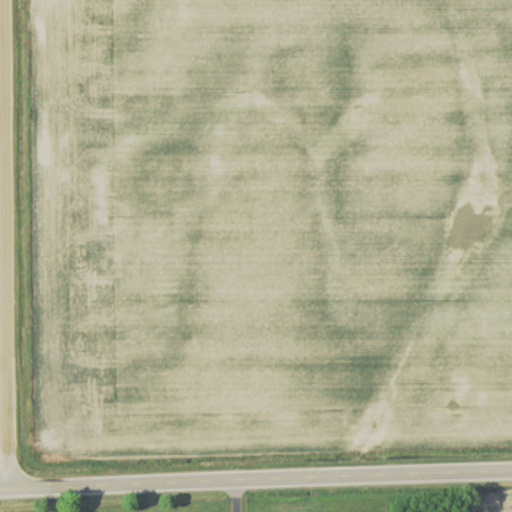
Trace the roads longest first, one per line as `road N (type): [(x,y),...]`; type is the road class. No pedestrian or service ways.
road 1 (residential): [(0,488),(511,473)]
road 2 (residential): [(8,488),(2,0)]
